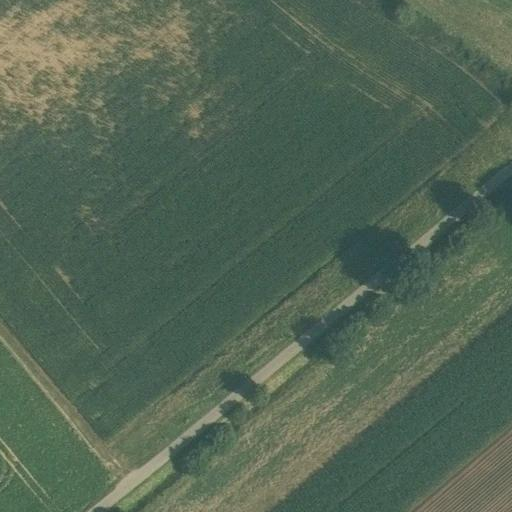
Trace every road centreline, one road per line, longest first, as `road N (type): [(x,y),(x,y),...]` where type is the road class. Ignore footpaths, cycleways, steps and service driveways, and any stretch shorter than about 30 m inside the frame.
road 1 (track): [(511,170),(93,511)]
road 2 (track): [(0,327),(128,483)]
